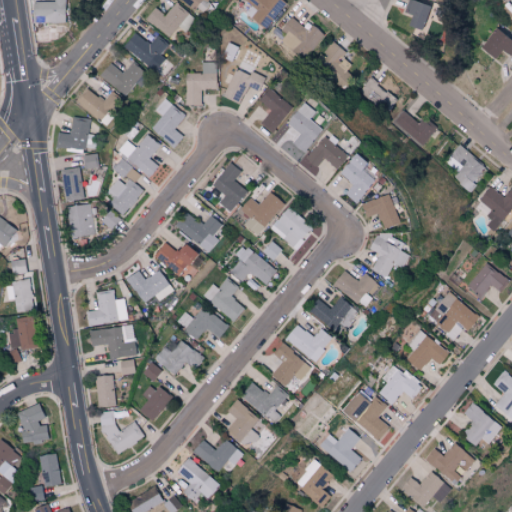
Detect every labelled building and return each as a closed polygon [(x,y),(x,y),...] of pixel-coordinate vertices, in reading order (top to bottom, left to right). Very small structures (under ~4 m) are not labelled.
[(44,23),(66,22),(64,0),(63,0),(32,1),(32,17),(44,16),(44,23)] [(183,0),(198,13),(209,0),(183,0)] [(249,17),(264,29),(286,3),(282,0),(244,0),(256,10),(249,17)] [(408,0),(404,12),(410,14),(406,25),(420,30),(429,6),(413,0),(408,0)] [(164,15),(154,7),(144,18),(166,37),(178,25),(183,30),(194,19),(175,2),(164,15)] [(279,29),(284,35),(279,40),(302,60),(325,36),(313,24),(307,31),(291,16),(279,29)] [(511,53),(511,39),(494,27),(479,48),(494,59),(500,50),(510,57),(511,53)] [(156,35),(151,43),(132,32),(122,49),(156,69),(164,57),(161,55),(168,43),(156,35)] [(345,72),(351,65),(341,57),(345,52),(333,43),(316,63),(333,76),(327,83),(337,92),(350,77),(345,72)] [(122,73),(109,62),(98,76),(125,96),(144,71),(131,61),(122,73)] [(184,73),(185,105),(201,105),(200,89),(216,89),(215,62),(201,62),(201,72),(184,73)] [(250,71),(248,75),(235,68),(222,96),(239,104),(247,87),(257,92),(264,77),(250,71)] [(358,91),(387,112),(397,98),(368,78),(358,91)] [(100,120),(110,107),(86,88),(76,102),(100,120)] [(270,133),(291,107),(268,88),(256,101),(268,112),(258,123),(270,133)] [(154,109),(162,116),(151,128),(173,147),(182,136),(173,128),(185,116),(165,98),(154,109)] [(321,129),(309,119),(315,112),(302,102),(285,123),(298,134),(290,143),(302,152),(321,129)] [(436,127),(424,117),(418,124),(402,110),(392,122),(421,146),(436,127)] [(85,150),(90,119),(72,116),(69,134),(57,132),(55,146),(85,150)] [(157,165),(149,159),(159,144),(146,134),(135,148),(126,140),(117,152),(149,176),(157,165)] [(315,167),(323,158),(335,169),(347,156),(324,135),(304,157),(315,167)] [(486,165),(457,145),(445,163),(458,171),(452,180),(468,191),(486,165)] [(97,168),(97,154),(83,154),(83,168),(97,168)] [(338,172),(352,184),(344,193),(355,203),(379,177),(354,154),(338,172)] [(141,175),(121,158),(114,167),(133,184),(141,175)] [(234,181),(242,171),(228,162),(212,186),(224,195),(218,204),(231,213),(246,190),(234,181)] [(82,199),(80,167),(61,169),(64,200),(82,199)] [(125,184),(119,180),(104,201),(124,215),(142,189),(129,179),(125,184)] [(482,222),(492,231),(511,208),(511,189),(510,188),(502,197),(490,186),(478,199),(492,212),(482,222)] [(247,220),(243,226),(257,236),(282,202),(268,191),(259,204),(249,197),(237,213),(247,220)] [(378,213),(383,229),(400,223),(389,194),(361,204),(366,218),(378,213)] [(70,237),(94,236),(93,205),(69,206),(70,237)] [(269,227),(291,247),(310,227),(288,207),(269,227)] [(111,229),(120,219),(109,210),(101,220),(111,229)] [(221,225),(209,215),(201,225),(185,211),(174,225),(207,253),(217,240),(212,235),(221,225)] [(0,242),(5,245),(15,227),(0,217),(0,242)] [(404,243),(377,231),(368,249),(379,253),(371,270),(387,278),(393,264),(403,268),(409,255),(401,251),(404,243)] [(281,250),(271,241),(262,251),(272,260),(281,250)] [(183,243),(176,251),(163,242),(153,256),(178,275),(195,252),(183,243)] [(266,284),(276,269),(242,245),(234,255),(239,259),(229,273),(242,281),(249,272),(266,284)] [(12,273),(25,272),(23,259),(10,261),(12,273)] [(489,284),(500,292),(508,280),(484,262),(466,287),(480,297),(489,284)] [(141,304),(154,296),(157,300),(172,292),(159,270),(143,279),(138,270),(126,277),(141,304)] [(217,288),(212,284),(202,296),(234,321),(244,308),(230,296),(238,286),(226,277),(217,288)] [(35,309),(29,279),(5,284),(8,299),(13,298),(16,313),(35,309)] [(88,325),(127,321),(124,298),(115,299),(113,290),(95,292),(97,310),(86,311),(88,325)] [(454,339),(462,327),(467,331),(478,316),(446,292),(427,318),(454,339)] [(307,310),(333,331),(341,321),(346,325),(357,312),(339,297),(329,309),(317,298),(307,310)] [(228,326),(203,306),(193,318),(185,312),(176,322),(197,339),(205,329),(217,339),(228,326)] [(11,350),(35,346),(30,316),(14,319),(16,331),(9,332),(11,350)] [(314,337),(295,324),(284,341),(315,362),(331,338),(319,330),(314,337)] [(88,330),(90,346),(107,344),(108,359),(135,355),(132,325),(88,330)] [(420,371),(430,358),(439,365),(448,353),(418,329),(406,345),(413,350),(405,360),(420,371)] [(168,341),(153,358),(173,376),(185,362),(193,370),(203,359),(181,339),(174,347),(168,341)] [(273,354),(281,361),(270,375),(284,387),(293,375),(300,381),(311,368),(281,343),(273,354)] [(6,353),(12,365),(21,360),(15,348),(6,353)] [(135,373),(135,360),(119,360),(120,374),(135,373)] [(377,393),(392,404),(401,391),(411,399),(420,387),(391,365),(381,379),(386,382),(377,393)] [(494,405),(511,418),(511,378),(502,371),(492,384),(503,393),(494,405)] [(115,406),(113,375),(94,376),(96,407),(115,406)] [(274,412),(286,394),(274,386),(269,395),(250,382),(239,398),(276,421),(280,415),(274,412)] [(137,410),(149,421),(169,399),(151,383),(140,394),(146,400),(137,410)] [(340,413),(379,440),(389,426),(377,418),(386,405),(374,396),(370,401),(355,391),(340,413)] [(258,436),(250,429),(259,419),(235,399),(226,411),(235,419),(225,431),(246,449),(258,436)] [(48,436),(42,421),(44,421),(38,403),(16,412),(23,431),(19,433),(23,446),(48,436)] [(481,439),(489,444),(502,425),(469,403),(462,414),(472,421),(462,436),(476,446),(481,439)] [(143,437),(133,421),(120,430),(107,410),(94,418),(117,454),(143,437)] [(359,438),(346,428),(336,441),(327,433),(318,446),(349,471),(360,458),(350,450),(359,438)] [(0,492),(2,494),(19,474),(13,468),(21,458),(0,439),(0,492)] [(232,466),(243,454),(225,439),(215,450),(202,439),(192,451),(216,473),(226,461),(232,466)] [(475,460),(454,442),(442,456),(433,448),(424,459),(455,484),(462,476),(455,471),(460,465),(467,470),(475,460)] [(38,456),(42,487),(60,484),(55,453),(38,456)] [(190,483),(186,488),(204,502),(218,484),(185,458),(175,472),(190,483)] [(330,496),(322,489),(334,477),(315,460),(294,483),(320,506),(330,496)] [(399,489),(425,507),(443,481),(429,471),(420,484),(408,476),(399,489)] [(433,497),(441,503),(452,489),(444,483),(433,497)] [(41,501),(41,487),(28,487),(28,501),(41,501)] [(125,500),(130,511),(143,511),(162,505),(155,488),(125,500)] [(34,511),(68,511),(67,507),(55,511),(50,511),(47,503),(33,509),(34,511)]
